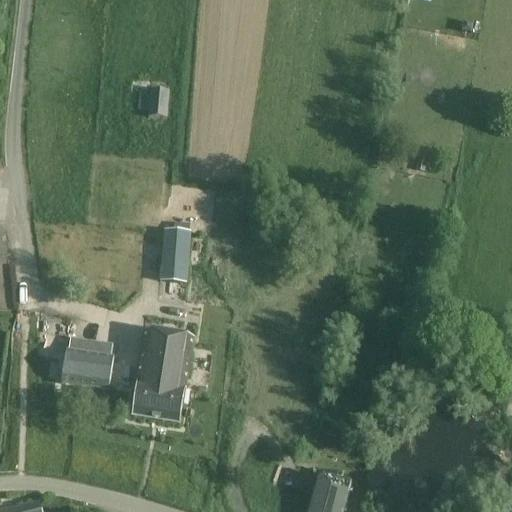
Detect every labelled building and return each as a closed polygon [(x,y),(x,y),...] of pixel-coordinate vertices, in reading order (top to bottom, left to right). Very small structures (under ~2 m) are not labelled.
[(149,120),(168,121),(169,93),(150,92),(150,95),(137,95),(136,113),(149,113),(149,120)] [(191,250),(192,235),(161,232),(160,247),(191,250)] [(193,341),(145,334),(136,387),(135,386),(130,419),(180,427),(185,394),(184,394),(193,341)] [(65,354),(61,387),(108,393),(112,360),(65,354)] [(343,511),(347,500),(351,484),(317,476),(313,491),(306,511),(343,511)]
